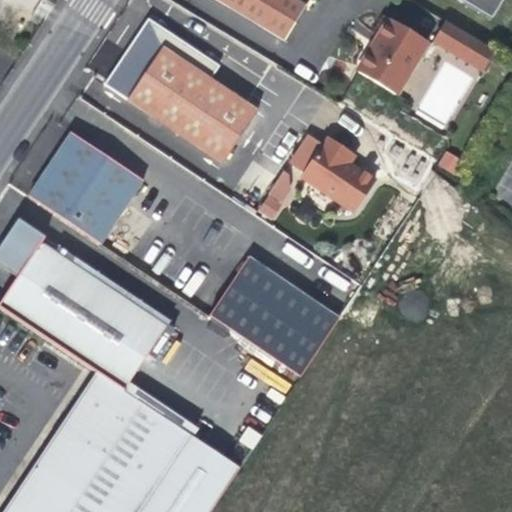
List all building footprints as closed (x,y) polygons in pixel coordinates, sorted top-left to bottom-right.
[(294,0),(215,0),(285,42),(306,7),(294,0)] [(502,0),(457,0),(491,20),(502,0)] [(371,50),(357,72),(395,95),(427,42),(389,20),(378,37),(381,39),(374,51),(371,50)] [(492,50),(445,21),(432,42),(484,74),(491,62),(486,59),(492,50)] [(222,164),(257,112),(210,80),(219,67),(158,26),(140,30),(103,85),(222,164)] [(27,197),(100,245),(142,181),(70,133),(61,147),(27,197)] [(301,178),(353,213),(374,181),(349,164),(342,159),(346,152),(327,139),(322,146),(307,137),(289,163),(304,173),(301,178)] [(445,151),(437,165),(452,173),(459,159),(445,151)] [(342,159),(349,164),(354,157),(346,152),(342,159)] [(287,174),(283,172),(268,195),(280,203),(288,192),(287,174)] [(0,264),(17,276),(0,302),(0,309),(124,390),(166,328),(40,244),(44,239),(19,222),(10,236),(0,249),(0,264)] [(339,319),(247,259),(208,317),(300,378),(339,319)] [(187,441),(92,377),(72,410),(168,469),(187,441)] [(168,471),(73,407),(53,440),(149,499),(168,471)] [(210,511),(235,475),(187,441),(168,469),(145,504),(139,511),(210,511)] [(139,511),(145,504),(51,446),(7,511),(139,511)]
